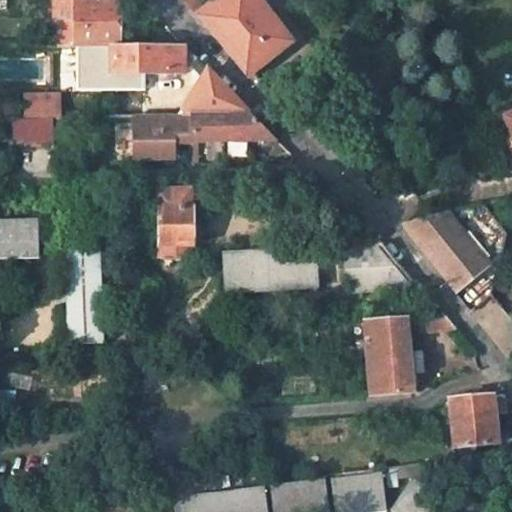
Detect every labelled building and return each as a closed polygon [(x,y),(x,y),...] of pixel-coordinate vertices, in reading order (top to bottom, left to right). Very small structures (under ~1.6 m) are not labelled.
[(121,46),(120,0),(75,0),(76,4),(76,46),(81,46),(121,46)] [(180,0),(189,9),(199,2),(198,0),(180,0)] [(248,74),(288,41),(253,0),(227,0),(203,20),(248,74)] [(81,46),(81,88),(146,88),(147,73),(185,73),(199,60),(186,46),(121,46),(81,46)] [(210,72),(180,116),(253,115),(210,72)] [(177,140),(192,140),(279,141),(253,115),(180,116),(138,117),(139,159),(167,157),(167,150),(178,149),(177,140)] [(53,118),(27,119),(27,140),(54,140),(53,118)] [(443,149),(414,158),(418,175),(448,167),(443,149)] [(193,192),(158,193),(160,259),(196,257),(195,243),(193,192)] [(449,213),(401,225),(456,294),(490,266),(449,213)] [(38,219),(0,219),(0,260),(39,259),(38,219)] [(347,246),(350,257),(356,256),(359,269),(398,264),(382,245),(347,246)] [(103,249),(63,249),(67,347),(106,345),(103,249)] [(319,249),(224,255),(226,291),(320,285),(319,249)] [(491,301),(474,314),(494,340),(511,327),(491,301)] [(409,334),(456,330),(443,315),(407,318),(409,334)] [(407,318),(365,321),(371,394),(413,391),(409,334),(407,318)] [(494,395),(450,399),(455,446),(499,442),(494,395)] [(197,490),(195,464),(155,468),(153,495),(197,490)] [(389,511),(385,471),(331,479),(335,511),(389,511)] [(455,511),(460,505),(413,475),(393,510),(395,511),(455,511)] [(335,511),(331,479),(269,486),(272,511),(335,511)] [(272,511),(269,486),(174,496),(175,511),(272,511)] [(102,511),(129,511),(136,511),(132,498),(101,502),(102,511)]
